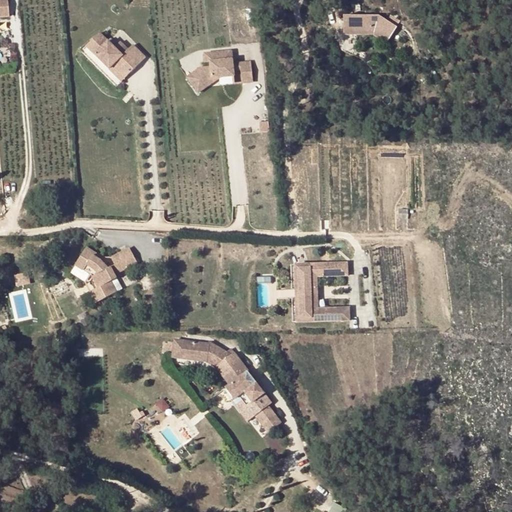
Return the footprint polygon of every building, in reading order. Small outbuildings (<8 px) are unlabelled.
[(7,0),(0,0),(0,17),(9,17),(7,0)] [(340,24),(337,41),(365,47),(377,60),(392,45),(378,29),(340,24)] [(100,33),(86,46),(116,76),(125,67),(131,72),(145,58),(132,45),(128,50),(120,42),(117,45),(114,48),(108,42),(100,33)] [(111,39),(108,42),(114,48),(117,45),(111,39)] [(233,64),(231,51),(204,54),(205,63),(210,63),(211,68),(200,69),(191,76),(199,88),(212,79),(219,78),(234,76),(233,70),(241,70),(242,83),(253,82),(251,62),(233,64)] [(125,67),(116,76),(122,82),(131,72),(125,67)] [(219,78),(212,79),(199,88),(191,76),(187,78),(198,93),(219,78)] [(399,204),(393,210),(400,218),(403,217),(406,213),(399,204)] [(101,301),(117,293),(111,282),(116,279),(115,275),(137,263),(129,248),(111,258),(110,267),(108,269),(101,261),(103,258),(86,247),(75,266),(90,275),(92,276),(98,288),(95,290),(101,301)] [(347,263),(310,265),(310,268),(299,269),(300,319),(311,318),(312,322),(350,321),(349,308),(318,309),(315,309),(315,299),(317,299),(317,287),(315,287),(314,277),(317,277),(348,276),(347,263)] [(310,265),(295,265),(297,323),(312,322),(311,318),(300,319),(299,269),(310,268),(310,265)] [(98,288),(92,276),(90,275),(86,283),(97,303),(101,301),(95,290),(98,288)] [(273,307),(271,276),(255,277),(257,308),(273,307)] [(249,371),(234,353),(231,349),(226,352),(209,342),(207,362),(216,367),(218,366),(232,384),(230,385),(223,390),(232,401),(238,396),(242,402),(249,397),(252,402),(264,393),(248,372),(249,371)] [(232,384),(218,366),(216,367),(230,385),(232,384)] [(252,402),(249,397),(242,402),(246,407),(252,402)] [(160,412),(169,409),(164,398),(155,401),(160,412)] [(157,404),(131,422),(141,436),(167,418),(157,404)] [(281,423),(268,406),(255,416),(269,433),(281,423)]
